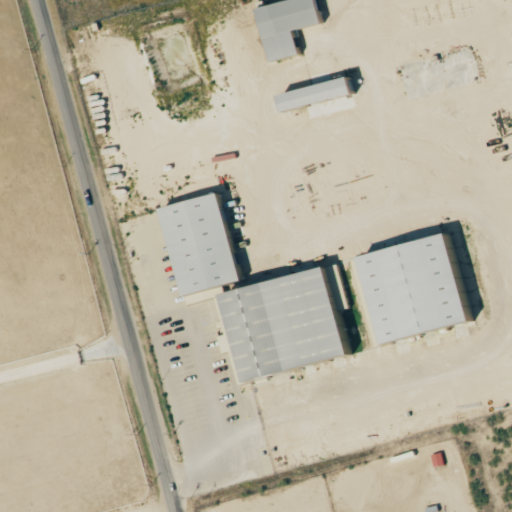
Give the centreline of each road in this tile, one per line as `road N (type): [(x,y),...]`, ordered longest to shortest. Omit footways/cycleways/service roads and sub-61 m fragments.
road 1 (tertiary): [(177,511),(39,0)]
road 2 (residential): [(154,511),(511,414)]
